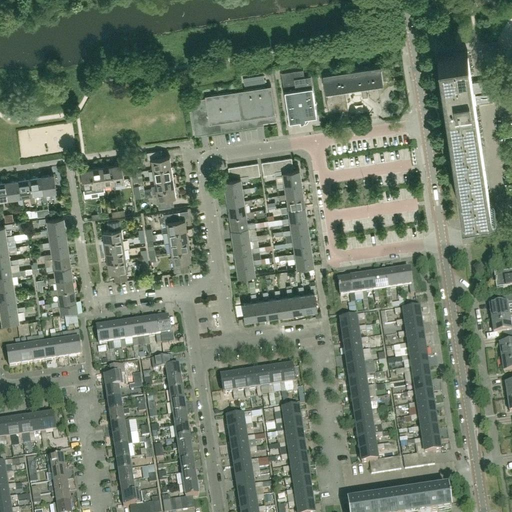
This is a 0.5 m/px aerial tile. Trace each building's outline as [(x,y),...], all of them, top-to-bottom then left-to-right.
[(478,81),(471,82),(466,51),(467,51),(467,50),(437,54),(437,55),(438,55),(462,210),(461,210),(461,211),(491,207),(490,206),(474,103),(492,100),(492,98),(490,98),(489,93),(492,93),(491,91),(480,93),(478,81)] [(343,90),(368,86),(369,94),(369,95),(375,99),(380,93),(377,78),(382,78),(380,63),(375,64),(322,72),(328,109),(345,106),(345,104),(343,90)] [(317,115),(311,75),(304,76),(303,69),(281,72),(289,122),(300,120),(300,122),(303,122),(305,118),(305,117),(317,115)] [(276,120),(271,85),(242,89),(205,95),(205,97),(189,100),(195,135),(257,126),(257,125),(260,125),(262,122),(276,120)] [(171,167),(170,156),(162,157),(161,151),(162,151),(162,150),(147,152),(148,160),(151,159),(153,169),(171,167)] [(124,182),(122,163),(111,165),(114,184),(124,182)] [(114,184),(111,165),(101,166),(104,185),(114,184)] [(101,166),(91,168),(94,187),(94,192),(95,196),(99,196),(99,191),(105,190),(104,185),(101,166)] [(173,177),(171,167),(153,169),(154,180),(173,177)] [(94,187),(91,168),(80,169),(84,193),(90,193),(91,197),(95,196),(94,192),(94,187)] [(285,182),(285,184),(301,182),(299,169),(293,170),(287,171),(284,172),(283,170),(281,170),(275,171),(275,173),(275,176),(283,174),(285,182)] [(53,191),(55,199),(59,199),(58,190),(56,190),(54,175),(41,176),(44,192),(53,191)] [(224,181),(226,193),(242,190),(242,189),(242,188),(241,181),(249,179),(249,177),(248,175),(242,176),(239,176),(240,178),(236,179),(230,180),(224,181)] [(41,193),(43,201),(47,200),(46,192),(44,192),(41,176),(30,178),(32,194),(34,194),(41,193)] [(174,187),(173,177),(154,180),(155,185),(151,186),(152,190),(174,187)] [(30,195),(31,203),(36,202),(34,194),(32,194),(30,178),(18,180),(20,196),(22,196),(30,195)] [(18,196),(19,205),(24,204),(22,196),(20,196),(18,180),(6,182),(8,198),(11,197),(18,196)] [(0,198),(6,198),(7,206),(12,206),(11,197),(8,198),(6,182),(0,182),(0,198)] [(286,194),(287,196),(303,193),(301,182),(285,184),(285,182),(276,183),(277,188),(285,187),(286,194)] [(176,197),(174,187),(152,190),(152,194),(156,193),(157,200),(158,207),(175,204),(174,198),(176,197)] [(243,193),(251,191),(250,187),(242,188),(242,189),(242,190),(226,193),(228,205),(244,202),(244,200),(243,193)] [(288,205),(288,208),(305,205),(303,193),(287,196),(286,194),(278,195),(279,199),(287,198),(288,205)] [(228,205),(229,216),(246,214),(245,212),(244,205),(252,203),(252,199),(244,200),(244,202),(228,205)] [(290,217),(290,220),(306,217),(305,205),(288,208),(288,205),(280,206),(281,213),(289,212),(290,217)] [(48,208),(36,210),(37,217),(49,215),(48,208)] [(229,216),(231,228),(247,226),(247,224),(246,216),(254,215),(254,210),(245,212),(246,214),(229,216)] [(187,229),(185,219),(179,220),(178,212),(163,214),(165,222),(167,222),(168,232),(187,229)] [(49,229),(49,231),(65,229),(63,217),(48,219),(48,218),(39,219),(39,223),(48,222),(49,229)] [(145,226),(151,225),(152,230),(159,230),(159,217),(145,217),(145,226)] [(292,229),(292,231),(308,229),(306,217),(290,220),(290,217),(281,218),(282,223),(291,222),(292,229)] [(123,239),(122,228),(121,228),(119,220),(108,222),(109,230),(103,231),(104,242),(123,239)] [(231,228),(233,240),(249,238),(249,235),(248,229),(256,228),(255,222),(247,224),(247,226),(231,228)] [(0,226),(0,238),(6,238),(6,236),(5,228),(13,227),(12,223),(4,224),(4,226),(0,226)] [(51,241),(51,243),(67,241),(65,229),(49,231),(49,229),(40,230),(41,235),(50,234),(51,241)] [(188,239),(187,229),(168,232),(170,242),(188,239)] [(293,241),(294,243),(310,241),(308,229),(292,231),(292,229),(283,230),(284,235),(292,234),(293,241)] [(0,238),(0,251),(8,250),(8,247),(7,240),(15,239),(14,234),(6,236),(6,238),(0,238)] [(233,240),(235,252),(251,250),(251,248),(249,240),(258,239),(257,234),(249,235),(249,238),(233,240)] [(125,249),(123,239),(104,242),(106,252),(125,249)] [(190,250),(188,239),(170,242),(171,252),(190,250)] [(52,253),(53,255),(69,253),(67,241),(51,243),(51,241),(42,242),(43,247),(51,246),(52,253)] [(295,253),(295,255),(312,253),(310,241),(294,243),(293,241),(285,242),(286,247),(294,246),(295,253)] [(0,251),(0,263),(10,262),(10,260),(8,252),(16,251),(16,250),(16,246),(8,247),(8,250),(0,251)] [(235,252),(236,264),(253,261),(252,259),(251,252),(259,251),(259,248),(259,246),(251,248),(251,250),(235,252)] [(126,259),(125,249),(106,252),(107,262),(126,259)] [(191,260),(190,250),(171,252),(174,273),(189,270),(187,261),(191,260)] [(54,265),(55,267),(71,265),(69,253),(53,255),(52,253),(44,254),(45,259),(53,258),(54,265)] [(296,258),(297,267),(313,265),(312,253),(295,255),(295,253),(287,254),(288,259),(296,258)] [(0,263),(0,275),(12,274),(11,271),(10,264),(18,263),(18,258),(10,260),(10,262),(0,263)] [(236,264),(238,276),(254,274),(253,264),(261,263),(261,260),(261,258),(252,259),(253,261),(236,264)] [(128,269),(126,259),(107,262),(109,272),(113,272),(115,281),(127,279),(126,270),(128,269)] [(56,276),(56,279),(72,277),(71,265),(55,267),(54,265),(46,266),(46,271),(55,270),(56,276)] [(0,275),(0,287),(13,286),(13,283),(12,276),(20,275),(19,270),(11,271),(12,274),(0,275)] [(409,287),(410,295),(415,295),(414,285),(412,286),(410,270),(397,272),(400,288),(402,288),(409,287)] [(397,289),(399,297),(403,296),(402,288),(400,288),(397,272),(385,274),(388,290),(390,290),(397,289)] [(385,290),(387,299),(391,298),(390,290),(388,290),(385,274),(374,275),(376,292),(378,292),(385,290)] [(508,298),(511,297),(511,274),(494,277),(497,294),(497,292),(511,289),(511,297),(508,298)] [(374,292),(375,301),(379,300),(378,292),(376,292),(374,275),(362,277),(364,294),(366,293),(374,292)] [(58,289),(58,291),(74,288),(72,277),(56,279),(56,276),(48,278),(48,282),(57,281),(58,289)] [(362,294),(363,302),(368,302),(366,293),(364,294),(362,277),(350,279),(352,295),(354,295),(362,294)] [(350,296),(351,304),(356,303),(354,295),(352,295),(350,279),(337,281),(340,297),(350,296)] [(0,287),(0,299),(15,298),(15,295),(14,287),(22,286),(21,282),(13,283),(13,286),(0,287)] [(302,295),(305,311),(317,309),(315,294),(316,293),(314,284),(310,285),(312,294),(304,295),(302,295)] [(290,297),(293,313),(305,311),(302,295),(304,295),(303,286),(298,287),(300,295),(292,296),(290,297)] [(60,301),(60,303),(76,300),(74,288),(58,291),(58,289),(50,290),(50,295),(59,294),(60,301)] [(278,298),(281,315),(293,313),(290,297),(292,296),(291,288),(287,288),(288,297),(281,298),(278,298)] [(267,300),(269,316),(281,315),(278,298),(281,298),(279,290),(275,290),(276,299),(269,300),(267,300)] [(255,302),(257,318),(269,316),(267,300),(269,300),(267,291),(263,292),(264,301),(257,302),(255,302)] [(242,304),(245,320),(257,318),(255,302),(257,302),(255,293),(251,294),(252,302),(242,304)] [(0,299),(0,305),(1,312),(17,310),(16,307),(15,300),(24,299),(23,294),(15,295),(15,298),(0,299)] [(399,297),(399,303),(392,304),(393,309),(405,307),(403,296),(399,297)] [(44,303),(45,308),(60,306),(62,315),(78,313),(76,300),(60,303),(60,301),(44,303)] [(355,304),(348,305),(349,313),(356,312),(355,304)] [(489,307),(491,321),(509,318),(511,317),(511,304),(509,305),(507,305),(507,304),(489,307)] [(1,312),(3,323),(19,322),(17,312),(25,311),(25,306),(16,307),(17,310),(1,312)] [(405,322),(405,324),(421,321),(420,309),(404,311),(404,310),(395,311),(395,316),(404,314),(405,322)] [(66,325),(78,324),(76,314),(65,316),(66,325)] [(340,321),(342,333),(358,331),(358,329),(357,321),(365,320),(364,315),(356,317),(356,319),(340,321)] [(168,335),(169,343),(174,342),(173,334),(170,334),(168,318),(156,320),(158,336),(161,336),(168,335)] [(511,332),(509,318),(491,321),(493,335),(511,332)] [(156,337),(157,345),(162,344),(161,336),(158,336),(156,320),(144,322),(147,338),(149,338),(156,337)] [(406,334),(407,336),(423,333),(421,321),(405,324),(405,322),(396,323),(397,328),(405,326),(406,334)] [(144,338),(145,347),(150,346),(149,338),(147,338),(144,322),(132,324),(135,340),(137,340),(144,338)] [(132,340),(133,349),(138,348),(137,340),(135,340),(132,324),(120,326),(123,342),(125,341),(132,340)] [(120,342),(122,350),(126,350),(125,341),(123,342),(120,326),(109,328),(111,344),(113,343),(120,342)] [(342,333),(344,345),(360,343),(360,341),(368,339),(366,327),(358,329),(358,331),(342,333)] [(109,344),(110,352),(115,352),(113,343),(111,344),(109,328),(96,329),(99,345),(109,344)] [(67,343),(69,359),(81,357),(79,341),(81,341),(79,332),(75,333),(76,341),(69,342),(67,343)] [(408,346),(409,347),(425,345),(423,333),(407,336),(406,334),(398,335),(399,339),(407,338),(408,346)] [(55,344),(57,361),(69,359),(67,343),(69,342),(67,334),(63,335),(64,343),(57,344),(55,344)] [(43,346),(45,362),(57,361),(55,344),(57,344),(55,336),(51,336),(52,345),(45,346),(43,346)] [(31,348),(33,364),(45,362),(43,346),(45,346),(44,337),(39,338),(40,347),(33,348),(31,348)] [(19,350),(22,366),(33,364),(31,348),(33,348),(32,339),(27,340),(28,348),(21,349),(19,350)] [(344,345),(346,357),(362,354),(361,352),(360,345),(369,344),(368,339),(360,341),(360,343),(344,345)] [(7,352),(9,368),(22,366),(19,350),(21,349),(20,341),(15,342),(16,350),(7,352)] [(511,344),(499,346),(501,360),(511,358),(511,344)] [(410,357),(410,359),(427,357),(425,345),(409,347),(408,346),(400,347),(401,351),(402,359),(410,357)] [(363,366),(363,364),(362,356),(370,355),(370,351),(361,352),(362,354),(346,357),(347,369),(363,366)] [(181,379),(179,367),(173,367),(172,357),(152,360),(154,371),(166,369),(168,381),(181,379)] [(412,369),(412,371),(428,369),(427,357),(410,359),(410,357),(402,359),(402,363),(411,362),(412,369)] [(511,372),(511,358),(501,360),(503,374),(511,372)] [(347,369),(349,381),(365,378),(365,376),(373,375),(375,375),(373,362),(371,363),(363,364),(363,366),(347,369)] [(108,368),(109,377),(104,378),(106,390),(119,388),(123,388),(122,376),(125,375),(124,366),(108,368)] [(292,384),(293,392),(298,391),(297,382),(295,383),(292,367),(280,369),(283,385),(285,385),(292,384)] [(280,385),(281,394),(286,393),(285,385),(283,385),(280,369),(268,371),(271,387),(273,386),(280,385)] [(413,381),(414,383),(430,381),(428,369),(412,371),(412,369),(404,370),(404,375),(412,374),(413,381)] [(268,387),(269,396),(274,395),(273,386),(271,387),(268,371),(256,372),(259,389),(261,388),(268,387)] [(256,389),(258,397),(262,397),(261,388),(259,389),(256,372),(245,374),(247,390),(249,390),(256,389)] [(244,391),(246,399),(250,398),(249,390),(247,390),(245,374),(233,376),(235,392),(237,392),(244,391)] [(349,381),(351,392),(367,390),(367,388),(366,381),(374,380),(373,375),(365,376),(365,378),(349,381)] [(142,385),(141,376),(133,377),(135,386),(142,385)] [(232,393),(234,401),(238,400),(237,392),(235,392),(233,376),(221,378),(223,394),(232,393)] [(183,390),(181,379),(168,381),(169,393),(183,390)] [(415,393),(416,395),(432,393),(430,381),(414,383),(413,381),(405,382),(406,387),(414,386),(415,393)] [(351,392),(353,404),(369,402),(368,400),(367,392),(375,391),(375,387),(367,388),(367,390),(351,392)] [(121,400),(119,388),(106,390),(108,402),(121,400)] [(184,402),(183,390),(169,393),(171,404),(184,402)] [(417,405),(417,407),(433,404),(432,393),(416,395),(415,393),(407,394),(407,396),(408,399),(416,397),(417,405)] [(146,408),(144,399),(137,400),(138,409),(146,408)] [(353,404),(354,416),(370,414),(370,412),(369,404),(377,403),(377,399),(368,400),(369,402),(353,404)] [(123,412),(121,400),(108,402),(110,414),(123,412)] [(186,414),(184,402),(171,404),(173,416),(186,414)] [(419,417),(419,419),(435,416),(433,404),(417,407),(417,405),(409,406),(410,411),(418,410),(419,417)] [(284,420),(285,422),(301,420),(299,408),(283,410),(283,409),(274,410),(275,415),(283,413),(284,420)] [(354,416),(356,428),(357,428),(372,426),(372,424),(371,416),(379,415),(378,410),(370,412),(370,414),(354,416)] [(125,424),(124,417),(130,416),(129,411),(123,412),(110,414),(111,426),(125,424)] [(227,419),(228,431),(244,428),(244,426),(243,419),(251,418),(251,413),(242,415),(242,416),(227,419)] [(188,426),(186,414),(173,416),(175,428),(188,426)] [(53,432),(54,440),(59,440),(58,431),(56,431),(54,416),(42,417),(44,433),(46,433),(53,432)] [(420,429),(421,431),(437,428),(435,416),(419,419),(419,417),(411,418),(411,422),(419,421),(420,429)] [(42,440),(43,442),(47,441),(46,433),(44,433),(42,417),(30,419),(32,435),(34,435),(35,441),(42,440)] [(29,436),(31,444),(35,443),(35,441),(34,435),(32,435),(30,419),(18,421),(20,437),(22,437),(29,436)] [(286,432),(286,434),(303,432),(301,420),(285,422),(284,420),(276,422),(277,426),(285,425),(286,432)] [(17,437),(19,446),(23,445),(22,437),(20,437),(18,421),(6,423),(8,439),(10,438),(17,437)] [(356,428),(358,440),(374,438),(374,435),(382,434),(380,422),(372,424),(372,426),(357,428),(356,428)] [(0,439),(6,439),(7,448),(12,447),(10,438),(8,439),(6,423),(0,423),(0,439)] [(129,423),(125,424),(111,426),(113,437),(131,435),(129,423)] [(149,432),(148,423),(140,424),(142,433),(149,432)] [(228,431),(230,443),(246,440),(246,438),(245,431),(253,430),(252,425),(244,426),(244,428),(228,431)] [(190,438),(188,426),(175,428),(176,440),(190,438)] [(422,440),(423,442),(439,440),(437,428),(421,431),(420,429),(412,430),(413,434),(421,433),(422,440)] [(288,444),(288,446),(304,444),(303,432),(286,434),(286,432),(278,433),(278,438),(287,437),(288,444)] [(358,440),(359,452),(376,450),(375,447),(374,440),(382,439),(382,434),(374,435),(374,438),(358,440)] [(133,446),(131,435),(113,437),(115,449),(128,447),(133,446)] [(230,443),(232,455),(248,452),(248,450),(247,443),(255,442),(254,437),(246,438),(246,440),(230,443)] [(192,450),(190,438),(176,440),(177,446),(173,447),(173,452),(178,452),(192,450)] [(415,446),(417,455),(421,455),(424,454),(424,455),(427,454),(440,452),(439,440),(423,442),(422,440),(414,442),(415,444),(415,446)] [(290,456),(290,458),(306,456),(304,444),(288,446),(288,444),(279,445),(280,450),(288,449),(290,456)] [(163,454),(162,450),(161,450),(160,446),(154,446),(156,455),(163,454)] [(359,452),(361,464),(370,463),(375,462),(377,462),(377,461),(376,452),(384,451),(384,446),(375,447),(376,450),(359,452)] [(130,459),(128,447),(115,449),(117,461),(130,459)] [(232,455),(234,466),(250,464),(250,462),(248,455),(257,453),(256,449),(248,450),(248,452),(232,455)] [(193,461),(192,450),(178,452),(180,463),(193,461)] [(291,468),(292,470),(308,467),(306,456),(290,458),(290,456),(281,457),(282,462),(290,460),(291,468)] [(65,469),(63,457),(50,459),(52,471),(65,469)] [(132,471),(130,459),(117,461),(118,473),(132,471)] [(0,477),(6,477),(6,475),(5,468),(20,465),(19,461),(12,462),(3,463),(4,465),(0,465),(0,477)] [(195,473),(193,461),(180,463),(182,475),(195,473)] [(234,466),(235,478),(252,476),(251,474),(250,467),(259,466),(258,461),(250,462),(250,464),(234,466)] [(37,473),(35,462),(28,463),(30,474),(37,473)] [(156,479),(156,475),(155,475),(154,467),(148,468),(149,476),(148,476),(149,480),(156,479)] [(293,480),(293,482),(310,479),(308,467),(292,470),(291,468),(283,469),(284,474),(292,472),(293,480)] [(65,469),(52,471),(48,471),(49,476),(52,475),(54,483),(67,481),(65,469)] [(133,482),(132,471),(118,473),(120,485),(133,482)] [(197,485),(195,473),(182,475),(184,487),(197,485)] [(235,478),(237,490),(253,488),(253,486),(252,478),(260,477),(260,473),(251,474),(252,476),(235,478)] [(0,477),(0,489),(8,489),(8,487),(7,479),(14,478),(14,474),(11,474),(6,475),(6,477),(0,477)] [(295,491),(295,493),(311,491),(310,479),(293,482),(293,480),(285,481),(286,486),(294,484),(295,491)] [(69,492),(67,481),(54,483),(54,489),(51,489),(52,495),(69,492)] [(135,494),(133,482),(120,485),(122,496),(135,494)] [(199,497),(197,485),(184,487),(185,499),(187,499),(193,498),(199,497)] [(237,490),(239,502),(255,500),(255,498),(254,490),(262,489),(262,485),(253,486),(253,488),(237,490)] [(0,489),(0,502),(9,501),(9,499),(8,492),(16,491),(16,486),(8,487),(8,489),(0,489)] [(41,496),(40,492),(38,492),(37,488),(32,488),(33,498),(41,496)] [(450,507),(449,501),(451,501),(450,499),(449,500),(448,489),(414,494),(416,511),(449,511),(451,511),(450,507)] [(297,504),(297,505),(313,503),(311,491),(295,493),(295,491),(287,493),(287,497),(296,496),(297,504)] [(70,504),(69,492),(52,495),(53,500),(56,499),(57,506),(70,504)] [(141,493),(135,494),(122,496),(124,508),(130,507),(136,507),(142,506),(143,505),(141,493)] [(416,511),(414,494),(381,499),(383,511),(416,511)] [(41,501),(41,496),(33,498),(34,502),(34,505),(37,504),(36,501),(41,501)] [(239,502),(240,511),(253,511),(257,511),(257,509),(256,502),(264,501),(264,498),(263,498),(263,496),(255,498),(255,500),(239,502)] [(0,502),(0,511),(11,511),(11,510),(10,504),(18,502),(17,498),(9,499),(9,501),(0,502)] [(383,511),(381,499),(348,504),(348,511),(383,511)] [(297,508),(298,511),(314,511),(313,503),(297,505),(297,504),(289,505),(289,509),(297,508)]
